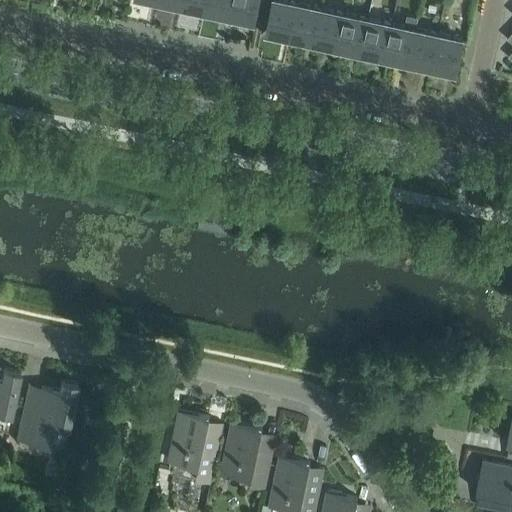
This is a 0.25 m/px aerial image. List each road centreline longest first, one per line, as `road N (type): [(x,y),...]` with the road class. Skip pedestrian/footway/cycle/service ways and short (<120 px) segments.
road 1 (residential): [(469,118),(0,24)]
road 2 (secondary): [(0,72),(458,171)]
road 3 (residential): [(0,330),(313,397),(357,434),(405,511)]
road 4 (residential): [(469,118),(495,0)]
